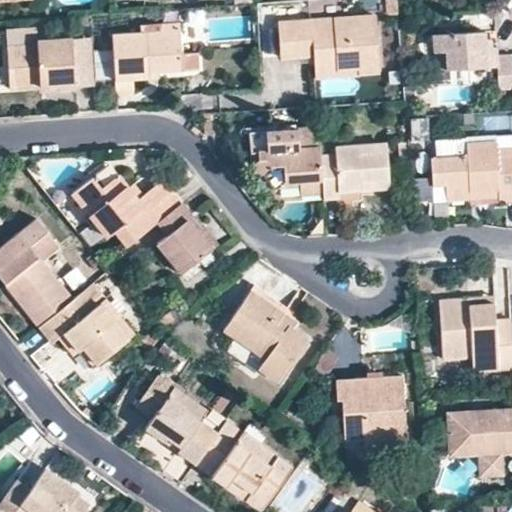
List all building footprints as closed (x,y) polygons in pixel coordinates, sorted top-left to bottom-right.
[(281,56),(314,53),(336,52),(338,73),(380,69),(376,12),(279,20),(281,56)] [(141,31),(177,29),(177,23),(141,25),(141,31)] [(181,51),(180,29),(177,29),(141,31),(113,33),(116,78),(139,77),(159,75),(159,69),(182,68),(181,51)] [(442,51),(443,70),(493,68),(494,89),(511,88),(511,51),(498,52),(491,53),(490,43),(489,35),(482,35),(482,31),(459,33),(452,34),(445,34),(440,34),(437,36),(435,39),(435,42),(435,46),(442,51)] [(95,85),(94,65),(92,36),(72,38),(75,86),(95,85)] [(38,39),(38,44),(7,46),(10,86),(57,83),(58,88),(75,86),(72,38),(38,39)] [(497,43),(490,43),(491,53),(498,52),(497,43)] [(436,70),(443,70),(442,51),(435,46),(435,48),(436,70)] [(181,51),(182,68),(199,67),(198,50),(181,51)] [(315,74),(338,73),(336,52),(314,53),(315,74)] [(140,92),(139,77),(116,78),(116,93),(140,92)] [(275,187),(282,180),(300,179),(301,184),(323,183),(321,163),(320,154),(318,125),(249,130),(251,150),(259,150),(259,158),(254,162),(275,187)] [(390,186),(387,143),(335,146),(336,153),(320,154),(321,163),(323,183),(324,193),(324,197),(340,196),(340,189),(362,188),(390,186)] [(500,147),(471,149),(472,161),(435,163),(437,189),(448,189),(449,204),(474,203),(474,197),(502,195),(503,206),(511,205),(511,154),(500,155),(500,147)] [(162,178),(138,197),(118,173),(101,186),(92,176),(72,191),(108,236),(116,230),(127,244),(140,235),(158,220),(181,201),(162,178)] [(414,205),(431,204),(429,180),(412,181),(414,205)] [(301,184),(302,194),(324,193),(323,183),(301,184)] [(340,196),(340,201),(362,201),(362,188),(340,189),(340,196)] [(181,271),(211,247),(188,219),(192,215),(181,201),(158,220),(168,233),(158,242),(181,271)] [(192,215),(188,219),(211,247),(218,242),(194,212),(192,215)] [(3,267),(12,279),(6,284),(40,325),(58,310),(73,297),(43,261),(30,245),(46,231),(48,229),(38,217),(4,244),(14,258),(3,267)] [(43,261),(59,248),(46,231),(30,245),(43,261)] [(14,258),(4,244),(0,247),(0,276),(6,284),(12,279),(3,267),(14,258)] [(78,267),(64,278),(74,292),(88,280),(78,267)] [(98,361),(128,337),(100,302),(104,297),(92,282),(73,297),(58,310),(40,325),(52,341),(58,336),(65,331),(80,349),(85,345),(98,361)] [(288,324),(284,330),(276,324),(281,316),(248,292),(224,327),(265,356),(259,366),(279,380),(308,338),(293,327),(288,324)] [(494,303),(494,295),(468,297),(468,304),(494,303)] [(128,337),(136,331),(107,296),(104,297),(100,302),(128,337)] [(511,369),(511,333),(511,319),(495,320),(494,303),(468,304),(468,297),(439,299),(442,360),(472,359),(472,373),(511,369)] [(293,327),(298,319),(285,310),(281,316),(276,324),(284,330),(288,324),(293,327)] [(74,355),(80,349),(65,331),(58,336),(74,355)] [(317,362),(327,373),(342,360),(332,349),(317,362)] [(344,426),(364,426),(365,439),(366,448),(407,446),(403,374),(381,376),(382,383),(368,383),(368,377),(337,379),(338,398),(342,398),(344,426)] [(200,419),(207,408),(175,384),(146,426),(164,440),(168,435),(183,446),(199,457),(216,433),(217,431),(200,419)] [(511,410),(448,414),(451,456),(480,455),(481,474),(503,473),(502,453),(511,451),(511,410)] [(261,509),(293,465),(227,418),(217,431),(216,433),(199,457),(195,461),(228,485),(234,477),(253,490),(247,499),(261,509)] [(344,426),(345,439),(365,439),(364,426),(344,426)] [(178,452),(183,446),(168,435),(164,440),(163,442),(178,452)] [(0,510),(2,511),(32,511),(33,511),(34,511),(83,511),(90,503),(77,495),(80,491),(46,467),(31,487),(18,477),(0,503),(0,510)] [(247,499),(253,490),(234,477),(228,485),(247,499)]
